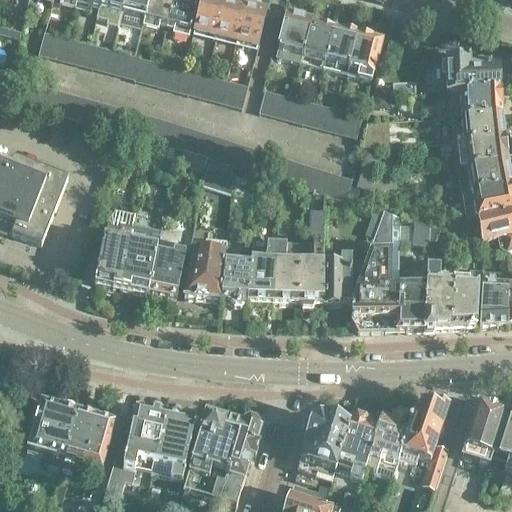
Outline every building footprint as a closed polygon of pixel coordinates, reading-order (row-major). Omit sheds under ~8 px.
[(53,0),(52,5),(51,10),(59,12),(60,8),(74,11),(77,0),(53,0)] [(77,0),(74,11),(90,15),(92,8),(99,9),(101,0),(77,0)] [(101,0),(99,9),(107,11),(105,19),(120,22),(125,0),(101,0)] [(125,0),(120,22),(120,23),(136,27),(137,19),(144,20),(144,21),(149,0),(125,0)] [(149,0),(144,21),(144,20),(142,29),(158,33),(160,24),(167,26),(173,0),(149,0)] [(173,0),(167,26),(175,28),(173,36),(189,39),(198,0),(173,0)] [(202,0),(193,37),(215,42),(225,3),(214,1),(213,0),(202,0)] [(225,3),(215,42),(236,47),(245,8),(235,6),(233,3),(228,2),(225,3)] [(245,8),(236,47),(252,51),(251,55),(256,56),(267,13),(256,11),(254,8),(248,7),(246,8),(245,8)] [(287,18),(278,54),(276,61),(281,62),(281,63),(300,68),(311,24),(300,21),(299,19),(293,17),(289,19),(287,18)] [(311,24),(300,68),(323,73),(334,29),(332,29),(330,26),(324,25),(321,26),(311,24)] [(0,37),(19,42),(20,35),(0,29),(0,37)] [(334,29),(323,73),(346,79),(357,35),(356,35),(354,32),(348,31),(344,32),(334,29)] [(437,46),(440,35),(423,30),(420,42),(437,46)] [(357,35),(346,79),(365,84),(365,83),(371,85),(381,42),(371,38),(369,36),(362,34),(359,36),(357,35)] [(44,36),(38,59),(49,61),(55,39),(44,36)] [(55,39),(49,61),(59,64),(65,41),(55,39)] [(65,41),(59,64),(70,67),(76,44),(65,41)] [(76,44),(70,67),(80,69),(86,47),(76,44)] [(86,47),(80,69),(91,72),(97,50),(86,47)] [(97,50),(91,72),(101,75),(107,52),(97,50)] [(107,52),(101,75),(112,78),(118,55),(107,52)] [(149,63),(157,66),(160,54),(152,52),(149,63)] [(118,55),(112,78),(122,80),(128,58),(118,55)] [(128,58),(122,80),(133,83),(139,61),(139,60),(128,58)] [(445,70),(445,97),(450,96),(499,92),(498,67),(486,67),(486,64),(468,64),(466,61),(461,61),(459,60),(453,60),(451,62),(445,62),(445,70)] [(133,83),(133,84),(144,87),(150,64),(139,61),(133,83)] [(150,64),(144,87),(155,89),(160,67),(150,64)] [(160,67),(155,89),(165,92),(171,70),(160,67)] [(171,70),(165,92),(176,95),(182,72),(171,70)] [(182,72),(176,95),(187,98),(193,75),(182,72)] [(0,74),(0,111),(2,112),(10,78),(0,74)] [(193,75),(187,98),(198,101),(204,78),(193,75)] [(204,78),(198,101),(209,103),(214,81),(204,78)] [(214,81),(209,103),(219,106),(225,84),(214,81)] [(225,84),(219,106),(230,109),(236,87),(225,84)] [(32,87),(26,110),(37,113),(43,90),(32,87)] [(236,87),(230,109),(241,112),(247,89),(236,87)] [(375,89),(376,99),(386,98),(393,98),(392,88),(375,89)] [(43,90),(37,113),(47,116),(53,93),(43,90)] [(499,92),(450,96),(452,121),(501,118),(500,117),(499,92)] [(53,93),(47,116),(58,119),(64,96),(53,93)] [(266,94),(260,117),(271,119),(277,97),(266,94)] [(64,96),(58,119),(68,121),(74,99),(64,96)] [(277,97),(271,119),(282,122),(287,100),(277,97)] [(387,111),(386,98),(376,99),(372,99),(373,112),(387,111)] [(74,99),(68,121),(79,124),(85,102),(74,99)] [(287,100),(282,122),(292,125),(298,102),(287,100)] [(85,102),(79,124),(89,127),(95,105),(85,102)] [(298,102),(292,125),(303,128),(309,105),(298,102)] [(95,105),(89,127),(100,130),(106,108),(95,105)] [(309,105),(303,128),(314,131),(320,108),(309,105)] [(106,108),(100,130),(110,133),(116,110),(106,108)] [(320,108),(314,131),(325,133),(331,111),(320,108)] [(116,110),(110,133),(122,136),(129,114),(116,110)] [(331,111),(325,133),(336,136),(341,114),(331,111)] [(123,135),(133,139),(140,116),(130,113),(129,114),(123,135)] [(341,114),(336,136),(346,139),(352,116),(341,114)] [(133,139),(144,142),(151,120),(140,116),(133,139)] [(352,116),(346,139),(357,142),(363,119),(352,116)] [(501,118),(452,121),(454,146),(503,141),(502,132),(505,129),(504,122),(501,119),(501,118)] [(144,142),(154,145),(161,123),(151,120),(144,142)] [(154,145),(165,149),(172,126),(161,123),(154,145)] [(165,149),(176,152),(183,130),(172,126),(165,149)] [(179,153),(186,155),(193,133),(183,130),(176,152),(179,153)] [(186,155),(197,159),(204,137),(193,133),(186,155)] [(207,162),(208,162),(215,140),(204,137),(197,159),(207,162)] [(361,139),(361,151),(371,151),(370,139),(361,139)] [(208,162),(218,165),(225,143),(215,140),(208,162)] [(508,153),(507,146),(503,144),(503,141),(454,147),(457,172),(506,166),(505,156),(508,153)] [(218,165),(229,169),(236,147),(225,143),(218,165)] [(235,171),(239,172),(246,150),(236,147),(229,169),(235,171)] [(243,173),(250,175),(257,153),(246,150),(239,172),(243,173)] [(250,175),(261,179),(268,157),(257,153),(250,175)] [(261,179),(271,182),(278,160),(268,157),(261,179)] [(0,237),(6,239),(8,236),(41,249),(68,181),(18,161),(15,161),(13,162),(12,164),(0,159),(0,237)] [(362,159),(362,171),(378,171),(378,159),(362,159)] [(271,182),(282,185),(289,163),(278,160),(271,182)] [(235,171),(229,169),(218,165),(208,162),(204,180),(231,188),(235,171)] [(282,185),(292,189),(299,167),(289,163),(282,185)] [(506,166),(457,172),(463,198),(511,189),(509,179),(511,176),(511,170),(506,167),(506,166)] [(292,189),(303,192),(310,170),(299,167),(292,189)] [(303,192),(314,196),(321,173),(310,170),(303,192)] [(241,194),(243,173),(239,172),(235,171),(233,193),(241,194)] [(314,196),(324,199),(331,177),(321,173),(314,196)] [(325,199),(335,202),(342,180),(331,177),(324,199),(325,199)] [(335,202),(345,206),(352,183),(342,180),(335,202)] [(511,189),(463,198),(467,220),(475,220),(475,222),(477,222),(511,216),(511,191),(511,189)] [(363,194),(350,192),(347,206),(360,208),(363,194)] [(302,213),(303,196),(294,193),(294,211),(302,213)] [(299,266),(297,309),(298,309),(298,308),(323,309),(323,267),(323,259),(325,199),(324,199),(314,196),(313,247),(312,267),(299,266)] [(103,243),(95,283),(96,283),(95,288),(113,292),(113,293),(122,295),(134,230),(137,216),(116,211),(108,223),(107,230),(98,227),(93,241),(103,243)] [(382,219),(380,218),(373,215),(364,239),(372,242),(373,243),(382,219)] [(511,216),(477,222),(481,245),(495,242),(495,240),(511,235),(511,216)] [(408,223),(414,225),(429,229),(429,219),(409,217),(408,223)] [(427,249),(429,229),(414,225),(413,248),(427,249)] [(180,244),(191,246),(195,229),(184,227),(180,244)] [(438,231),(431,229),(429,244),(437,245),(438,231)] [(134,230),(122,295),(130,297),(131,296),(148,299),(157,254),(157,252),(157,251),(159,241),(145,238),(146,233),(134,230)] [(511,235),(495,240),(495,242),(495,244),(497,243),(499,251),(498,251),(500,256),(507,256),(511,254),(511,235)] [(157,254),(148,299),(168,302),(176,303),(185,258),(187,246),(160,241),(157,252),(157,254)] [(250,270),(246,307),(271,309),(277,247),(267,247),(252,245),(251,259),(250,270)] [(277,247),(271,309),(297,309),(299,266),(300,259),(286,258),(287,248),(277,247)] [(188,282),(184,303),(196,303),(196,305),(204,305),(204,304),(220,306),(225,258),(226,250),(204,248),(204,256),(193,255),(188,282)] [(352,309),(351,324),(358,336),(396,336),(396,330),(398,330),(399,291),(391,291),(391,255),(369,255),(367,260),(357,292),(351,309),(352,309)] [(225,258),(220,306),(221,306),(221,305),(230,306),(229,306),(230,307),(234,311),(241,311),(245,308),(246,308),(246,307),(250,270),(251,259),(225,258)] [(323,267),(323,309),(323,310),(342,310),(342,309),(351,309),(357,292),(367,260),(340,260),(323,259),(323,267)] [(426,286),(422,335),(450,334),(454,278),(440,277),(440,267),(438,267),(439,260),(428,259),(427,267),(426,282),(426,286)] [(454,278),(450,334),(465,333),(466,334),(476,334),(476,332),(478,290),(481,290),(482,287),(483,277),(483,275),(484,267),(477,266),(473,268),(472,275),(470,275),(470,279),(454,278)] [(482,287),(479,332),(507,331),(508,328),(508,288),(507,288),(508,279),(483,277),(482,287)] [(399,291),(398,330),(398,336),(422,335),(426,286),(426,282),(409,282),(409,291),(399,291)] [(34,430),(28,455),(46,460),(44,468),(62,473),(77,416),(59,411),(57,406),(48,403),(42,407),(41,406),(38,416),(31,415),(28,428),(34,430)] [(477,407),(462,451),(460,458),(490,468),(492,460),(506,415),(477,407)] [(421,410),(412,415),(411,420),(410,420),(399,457),(401,458),(398,465),(399,465),(416,471),(418,463),(427,466),(421,490),(434,494),(446,456),(434,452),(447,413),(433,409),(432,413),(421,410)] [(511,412),(506,415),(492,460),(490,468),(489,470),(488,472),(489,472),(505,477),(510,479),(511,479),(511,412)] [(77,416),(62,473),(92,481),(99,482),(115,427),(96,422),(94,416),(85,413),(80,417),(77,416)] [(117,454),(112,471),(105,494),(118,498),(122,485),(150,492),(152,480),(164,419),(163,419),(160,415),(153,413),(148,416),(135,413),(132,424),(134,425),(131,436),(122,434),(117,454)] [(378,432),(365,475),(375,478),(375,481),(392,486),(395,478),(399,465),(398,465),(401,458),(399,457),(410,420),(401,417),(392,420),(392,422),(382,419),(378,432)] [(164,419),(152,480),(150,492),(162,495),(162,493),(168,494),(167,499),(178,501),(182,487),(191,447),(190,447),(192,438),(193,438),(196,426),(184,423),(183,424),(164,419)] [(350,429),(336,476),(350,480),(349,482),(361,485),(365,475),(378,432),(369,429),(366,422),(356,419),(350,423),(348,428),(350,429)] [(312,427),(297,477),(330,488),(332,480),(334,476),(336,477),(336,476),(350,429),(348,428),(347,430),(325,423),(312,427)] [(200,440),(188,479),(183,496),(218,507),(236,511),(244,488),(251,464),(255,465),(259,452),(255,451),(260,435),(259,434),(255,428),(249,426),(244,429),(242,429),(241,431),(225,425),(224,429),(208,424),(205,426),(200,440)] [(324,509),(328,494),(319,491),(318,495),(294,488),(290,499),(324,509)] [(57,493),(51,511),(60,511),(66,495),(57,493)] [(290,499),(286,511),(334,511),(332,511),(324,509),(290,499)] [(337,511),(353,511),(355,504),(341,500),(337,511)]
